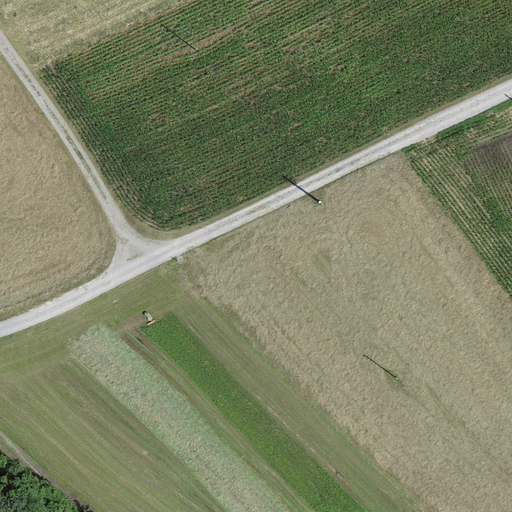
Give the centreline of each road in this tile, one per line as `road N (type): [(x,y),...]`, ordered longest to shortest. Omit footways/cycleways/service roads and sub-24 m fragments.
road 1 (track): [(0,331),(511,94)]
road 2 (track): [(141,267),(80,159),(0,45)]
road 3 (track): [(102,511),(0,432)]
